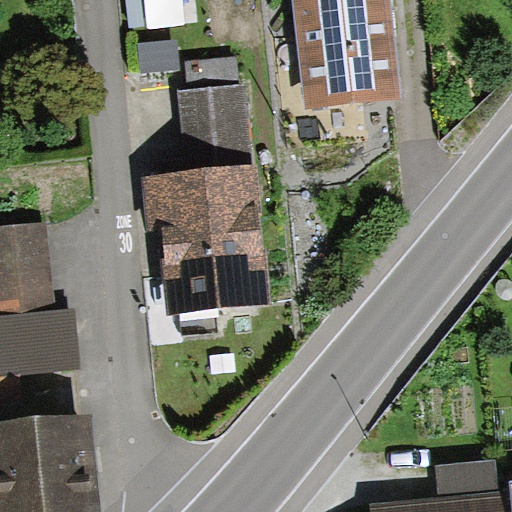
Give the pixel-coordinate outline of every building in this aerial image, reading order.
[(384,0),(302,0),(315,100),(396,91),(384,0)] [(249,181),(164,190),(176,307),(261,298),(249,181)] [(0,511),(88,511),(85,430),(0,434),(0,511)] [(499,492),(496,461),(437,466),(439,497),(499,492)] [(439,497),(372,503),(373,511),(511,511),(511,479),(508,480),(508,490),(499,492),(439,497)]
